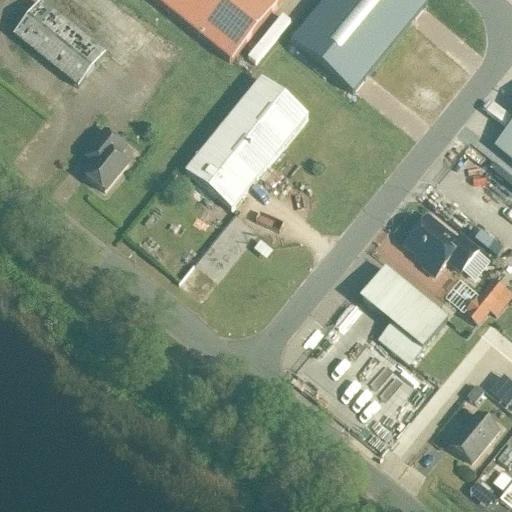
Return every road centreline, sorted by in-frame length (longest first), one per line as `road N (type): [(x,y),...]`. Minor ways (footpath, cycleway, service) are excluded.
road 1 (unclassified): [(249,380),(499,54),(496,22),(468,0)]
road 2 (unclassified): [(249,380),(0,183)]
road 3 (unclassified): [(406,511),(249,380)]
